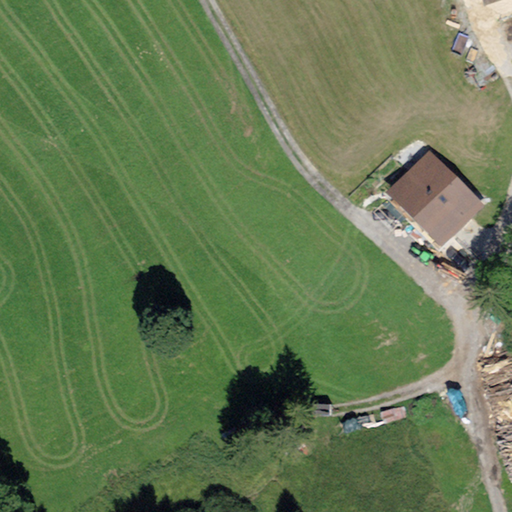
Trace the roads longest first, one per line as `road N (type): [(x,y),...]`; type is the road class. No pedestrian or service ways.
road 1 (track): [(206,0),(301,162),(437,278),(471,344)]
road 2 (track): [(511,201),(474,321),(468,369),(498,511)]
road 3 (track): [(468,369),(361,408),(191,411)]
